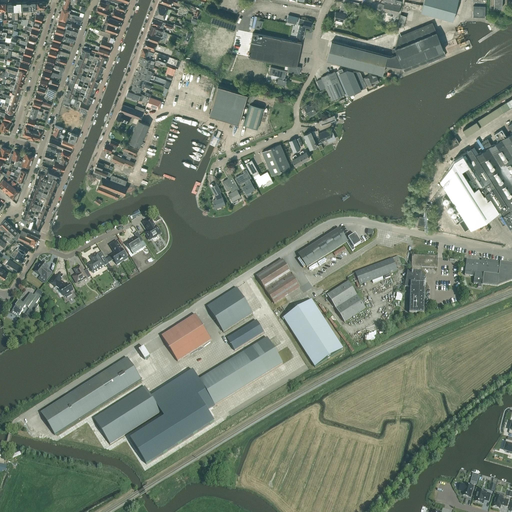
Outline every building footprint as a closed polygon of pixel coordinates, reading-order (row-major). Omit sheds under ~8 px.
[(65,0),(64,4),(63,7),(68,8),(69,4),(70,1),(72,1),(71,2),(72,2),(72,3),(74,4),(76,4),(78,0),(77,0),(65,0)] [(116,8),(125,11),(127,6),(128,4),(128,3),(118,0),(113,0),(113,2),(118,4),(116,8)] [(379,3),(378,6),(379,8),(383,9),(383,10),(398,14),(400,7),(402,1),(397,0),(383,0),(381,0),(381,2),(379,3)] [(421,12),(453,21),(454,17),(457,4),(458,0),(424,0),(423,4),(421,12)] [(105,3),(100,1),(98,4),(98,6),(108,9),(110,5),(105,3)] [(46,2),(37,2),(37,4),(37,13),(40,12),(40,9),(42,9),(45,9),(46,9),(45,6),(46,6),(46,5),(47,5),(47,4),(47,2),(46,2)] [(340,9),(344,10),(343,13),(336,12),(334,19),(337,20),(336,22),(342,24),(342,21),(343,21),(345,14),(347,14),(348,11),(346,10),(348,4),(342,3),(340,9)] [(158,5),(156,10),(166,14),(168,8),(158,5)] [(473,17),(476,17),(485,17),(485,6),(473,6),(473,8),(473,17)] [(112,12),(97,7),(95,12),(110,17),(112,12)] [(76,18),(82,20),(83,18),(69,13),(70,10),(63,8),(61,14),(69,16),(76,18)] [(111,16),(122,20),(125,12),(114,8),(111,16)] [(166,14),(156,10),(154,16),(164,20),(166,14)] [(35,21),(41,23),(43,16),(37,14),(35,21)] [(67,22),(68,18),(70,19),(70,20),(74,21),(75,21),(81,23),(82,20),(76,18),(69,16),(61,14),(59,19),(67,22)] [(403,27),(406,16),(401,14),(397,26),(403,27)] [(288,15),(287,21),(296,24),(298,17),(288,15)] [(119,28),(122,21),(106,16),(104,22),(119,28)] [(172,29),(173,28),(174,25),(166,23),(161,21),(153,18),(151,25),(160,28),(161,25),(172,29)] [(310,28),(312,21),(300,18),(298,24),(300,25),(297,36),(303,38),(306,27),(310,28)] [(70,24),(59,20),(57,26),(64,28),(65,25),(68,26),(69,25),(70,26),(70,25),(70,24)] [(32,28),(39,30),(41,24),(32,21),(31,24),(33,25),(32,28)] [(102,28),(117,33),(119,28),(104,22),(102,28)] [(374,71),(374,72),(378,74),(378,72),(382,74),(385,64),(403,67),(405,72),(446,55),(444,51),(432,22),(398,36),(395,48),(392,49),(392,51),(394,55),(390,56),(387,55),(332,41),(327,59),(336,62),(373,71),(374,71)] [(32,28),(32,27),(27,26),(25,25),(24,29),(31,31),(30,34),(37,36),(39,31),(32,29),(32,28)] [(165,30),(163,29),(151,25),(148,32),(155,35),(157,30),(162,32),(164,33),(164,32),(165,30)] [(62,35),(64,32),(66,32),(66,31),(69,32),(69,30),(65,28),(64,29),(57,27),(55,33),(62,35)] [(108,40),(114,42),(116,35),(100,30),(99,33),(109,37),(108,40)] [(26,40),(35,43),(37,37),(28,34),(23,32),(22,35),(24,36),(27,37),(26,40)] [(168,34),(167,33),(164,32),(164,33),(163,35),(162,37),(161,36),(161,37),(155,35),(148,32),(146,39),(158,44),(160,39),(165,41),(168,34)] [(287,72),(299,74),(301,67),(297,66),(302,43),(292,41),(292,40),(290,39),(290,40),(252,33),(248,57),(289,65),(287,72)] [(62,38),(65,39),(66,39),(65,40),(68,41),(74,43),(75,39),(65,37),(62,36),(62,37),(55,34),(53,40),(60,42),(62,38)] [(100,46),(111,50),(113,43),(102,39),(100,46)] [(35,44),(24,41),(21,40),(20,43),(27,45),(26,48),(33,50),(35,44)] [(157,44),(145,40),(143,47),(154,51),(157,44)] [(59,45),(62,46),(62,47),(71,50),(72,47),(60,43),(60,44),(52,42),(51,48),(58,50),(59,45)] [(24,54),(31,56),(33,51),(21,47),(20,50),(25,51),(24,54)] [(141,55),(147,57),(148,53),(151,54),(152,51),(143,48),(141,55)] [(48,55),(56,57),(57,53),(60,54),(69,56),(70,54),(61,51),(58,50),(57,51),(50,49),(48,55)] [(82,49),(80,54),(93,59),(93,56),(89,55),(90,51),(82,49)] [(20,60),(29,63),(31,57),(19,54),(18,56),(21,57),(20,60)] [(232,54),(226,69),(231,71),(236,56),(232,54)] [(55,60),(58,61),(60,62),(66,64),(67,61),(61,59),(59,58),(56,57),(55,58),(48,56),(46,62),(53,64),(55,60)] [(143,57),(141,64),(149,67),(153,68),(154,65),(150,64),(151,60),(143,57)] [(96,65),(104,68),(106,63),(94,58),(93,60),(98,62),(96,65)] [(85,64),(86,62),(79,59),(76,64),(89,69),(90,66),(85,64)] [(19,68),(27,70),(29,64),(17,61),(16,64),(20,65),(19,68)] [(57,65),(53,64),(53,65),(46,63),(44,69),(51,72),(53,67),(56,68),(56,69),(63,71),(64,68),(57,65)] [(88,71),(89,69),(76,64),(74,70),(82,72),(83,70),(88,71)] [(141,64),(138,70),(147,73),(151,75),(152,71),(148,70),(149,67),(141,64)] [(276,83),(285,86),(287,81),(284,80),(287,71),(271,67),(269,74),(272,75),(273,73),(280,75),(279,79),(278,78),(276,83)] [(5,71),(9,72),(25,77),(26,71),(19,69),(18,72),(6,68),(5,71)] [(94,72),(93,75),(100,78),(102,73),(90,68),(89,71),(94,72)] [(338,70),(339,72),(337,73),(346,96),(367,87),(366,86),(363,78),(360,72),(354,71),(353,71),(347,69),(343,71),(342,68),(338,70)] [(61,75),(51,72),(51,73),(43,70),(43,73),(42,73),(41,75),(42,76),(41,77),(49,79),(50,76),(53,77),(54,76),(60,78),(61,75)] [(81,75),(82,72),(74,70),(73,75),(85,79),(86,77),(81,75)] [(151,75),(147,73),(138,70),(136,77),(144,80),(149,81),(151,75)] [(331,100),(332,100),(344,95),(344,94),(335,71),(322,77),(322,79),(317,81),(321,89),(326,87),(331,100)] [(372,74),(363,78),(366,86),(379,81),(376,75),(378,75),(378,74),(382,75),(382,74),(378,72),(378,74),(374,72),(374,71),(373,71),(372,74)] [(9,72),(9,73),(6,72),(5,76),(8,77),(8,76),(17,78),(16,81),(23,83),(25,77),(9,72)] [(87,76),(86,79),(98,83),(100,78),(93,75),(91,78),(87,76)] [(136,77),(134,83),(136,83),(145,87),(145,86),(150,88),(151,86),(143,83),(144,80),(136,77)] [(59,82),(48,79),(48,80),(41,78),(39,84),(46,86),(48,81),(51,82),(51,84),(58,86),(59,82)] [(77,85),(78,82),(71,79),(69,85),(81,89),(82,87),(77,85)] [(89,85),(96,88),(98,83),(86,79),(85,81),(90,83),(89,85)] [(136,83),(134,83),(132,89),(140,92),(142,87),(144,88),(145,87),(136,83)] [(47,93),(49,87),(46,86),(46,87),(39,85),(37,91),(44,93),(44,92),(47,93)] [(80,92),(81,89),(69,85),(67,90),(74,93),(75,90),(80,92)] [(12,87),(10,86),(9,88),(11,89),(14,90),(12,93),(19,95),(21,89),(12,87)] [(210,115),(239,123),(247,94),(218,86),(210,115)] [(47,94),(49,95),(53,96),(56,89),(49,87),(47,93),(47,94)] [(84,96),(92,99),(94,93),(82,89),(81,91),(86,93),(84,96)] [(136,92),(128,89),(126,96),(139,100),(141,94),(136,92)] [(72,98),(73,98),(75,99),(77,100),(78,97),(73,96),(74,93),(67,90),(65,95),(72,98)] [(48,97),(49,95),(47,94),(44,93),(44,94),(37,92),(35,98),(42,101),(43,96),(48,97)] [(252,93),(247,101),(251,104),(256,96),(252,93)] [(78,99),(90,104),(92,99),(84,96),(83,98),(79,97),(78,99)] [(150,97),(149,100),(147,104),(157,108),(157,107),(159,108),(162,101),(159,101),(159,100),(151,97),(151,98),(150,97)] [(511,98),(500,106),(467,127),(463,130),(467,136),(471,133),(492,119),(503,112),(504,112),(511,106),(511,98)] [(41,104),(45,105),(51,107),(52,104),(42,101),(42,102),(34,99),(32,105),(40,108),(41,104)] [(16,106),(5,102),(4,105),(6,106),(7,106),(6,109),(5,112),(13,114),(15,107),(16,106)] [(87,111),(90,105),(81,102),(79,107),(79,108),(78,110),(86,113),(87,111)] [(250,103),(243,125),(258,129),(264,108),(251,104),(250,103)] [(119,111),(131,116),(141,120),(144,113),(136,110),(122,104),(119,111)] [(317,112),(312,104),(310,106),(309,104),(304,107),(305,107),(302,109),(303,111),(306,110),(310,116),(317,112)] [(39,109),(32,107),(31,111),(41,115),(42,112),(38,111),(39,109)] [(128,123),(131,116),(119,111),(116,118),(128,123)] [(11,121),(13,115),(2,112),(1,115),(4,116),(4,119),(11,121)] [(319,120),(321,126),(327,123),(336,120),(334,115),(325,118),(319,120)] [(36,120),(29,118),(27,123),(34,126),(38,128),(43,129),(44,126),(40,125),(39,126),(34,124),(36,120)] [(0,128),(0,129),(0,128),(0,130),(7,132),(7,130),(8,130),(10,125),(9,125),(9,123),(8,123),(9,121),(5,120),(5,122),(2,121),(1,124),(0,123),(0,128)] [(139,120),(137,124),(136,127),(129,142),(136,145),(140,147),(149,124),(139,120)] [(511,131),(511,132),(506,136),(502,129),(494,134),(498,141),(491,145),(488,141),(489,141),(487,139),(481,142),(483,145),(483,144),(486,149),(475,156),(471,149),(454,159),(454,160),(440,181),(454,203),(471,230),(499,212),(510,229),(511,227),(511,123),(508,126),(509,128),(510,128),(511,131)] [(27,138),(31,139),(33,131),(29,130),(30,127),(26,126),(25,129),(23,136),(28,137),(27,138)] [(59,136),(63,128),(56,126),(53,134),(59,136)] [(31,139),(35,140),(35,139),(40,140),(42,134),(43,131),(43,129),(38,128),(38,129),(37,129),(36,132),(33,131),(31,139)] [(316,136),(319,144),(323,142),(322,141),(327,139),(328,142),(336,139),(333,132),(330,133),(329,130),(319,134),(319,135),(316,136)] [(304,134),(310,148),(317,145),(311,131),(304,134)] [(64,138),(63,138),(69,140),(75,143),(78,135),(71,133),(70,137),(65,135),(64,138)] [(455,137),(446,143),(450,149),(460,144),(455,137)] [(71,152),(75,143),(69,140),(63,138),(64,138),(62,138),(61,141),(60,141),(50,138),(48,143),(71,152)] [(300,149),(295,138),(289,141),(294,152),(300,149)] [(116,150),(117,148),(119,143),(111,140),(109,143),(114,145),(113,146),(106,143),(103,149),(111,153),(111,152),(113,149),(116,150)] [(123,149),(136,155),(138,150),(136,149),(125,144),(123,149)] [(262,152),(272,175),(290,167),(280,144),(262,152)] [(56,153),(59,154),(69,158),(71,152),(63,149),(62,153),(56,151),(56,150),(48,146),(47,150),(56,153)] [(7,149),(7,148),(2,147),(1,151),(0,150),(0,157),(6,159),(7,154),(9,155),(11,150),(7,149)] [(15,150),(12,159),(13,159),(16,160),(14,165),(17,166),(20,160),(19,160),(21,152),(15,150)] [(54,154),(46,151),(44,157),(52,160),(53,161),(56,162),(57,160),(54,159),(52,158),(54,154)] [(299,156),(303,161),(310,157),(307,152),(304,153),(303,151),(300,152),(302,155),(299,156)] [(23,161),(20,160),(17,166),(18,166),(22,167),(27,169),(28,167),(30,168),(34,156),(26,153),(23,161)] [(59,154),(57,160),(56,162),(66,165),(69,158),(59,154)] [(123,165),(124,163),(132,167),(134,163),(126,159),(114,154),(111,160),(123,165)] [(299,156),(297,157),(296,154),(293,156),(295,158),(292,160),(295,165),(296,165),(297,166),(298,166),(300,165),(300,164),(299,163),(303,161),(299,156)] [(53,167),(64,171),(66,166),(47,159),(45,162),(51,164),(51,163),(55,164),(53,167)] [(8,164),(0,160),(0,168),(1,168),(2,165),(7,167),(8,164)] [(252,160),(246,163),(251,173),(257,170),(252,160)] [(46,173),(60,179),(63,173),(49,167),(43,164),(41,168),(40,171),(46,173)] [(15,170),(15,172),(26,177),(28,172),(26,171),(27,169),(22,167),(21,169),(20,172),(15,170)] [(96,176),(101,178),(102,177),(102,176),(103,176),(106,177),(107,175),(110,176),(111,173),(107,172),(102,170),(95,167),(93,173),(97,174),(96,176)] [(228,194),(232,201),(241,196),(237,190),(239,189),(227,167),(224,169),(229,178),(223,181),(228,190),(230,189),(232,192),(228,194)] [(243,187),(246,194),(255,189),(249,179),(251,178),(246,169),(243,171),(245,173),(236,178),(239,184),(244,181),(246,185),(243,187)] [(254,176),(259,186),(266,183),(267,185),(273,182),(272,179),(267,171),(260,175),(258,176),(257,174),(254,176)] [(24,182),(26,177),(15,172),(14,174),(18,176),(17,179),(24,182)] [(42,181),(46,182),(48,179),(43,177),(44,175),(44,174),(39,172),(36,179),(42,181)] [(10,178),(12,176),(7,174),(8,175),(6,177),(8,178),(6,181),(3,179),(1,181),(0,180),(0,185),(3,188),(8,182),(10,178)] [(51,185),(57,187),(60,180),(54,178),(50,176),(49,178),(53,180),(51,185)] [(102,177),(101,178),(96,190),(117,199),(119,195),(122,196),(123,196),(124,195),(127,187),(125,186),(127,181),(113,176),(112,176),(110,180),(108,180),(102,177)] [(10,184),(8,182),(3,188),(7,191),(16,180),(14,179),(10,184)] [(45,186),(46,185),(46,183),(46,182),(42,181),(36,179),(34,185),(39,187),(40,186),(41,184),(42,184),(45,186)] [(19,181),(16,180),(7,191),(11,194),(15,188),(16,188),(17,187),(14,185),(16,183),(17,183),(19,181)] [(16,188),(15,188),(11,194),(10,194),(15,198),(20,192),(17,190),(20,187),(22,187),(24,183),(21,182),(19,185),(17,187),(16,188)] [(210,184),(211,187),(216,195),(221,192),(217,184),(215,185),(214,182),(210,184)] [(50,184),(47,183),(46,185),(49,186),(48,190),(48,191),(55,193),(57,187),(51,185),(50,184)] [(34,185),(31,191),(41,195),(42,192),(38,191),(39,188),(39,187),(34,185)] [(31,191),(29,198),(35,200),(35,199),(36,196),(40,198),(41,195),(31,191)] [(52,200),(55,193),(48,191),(48,192),(48,194),(43,193),(42,196),(46,197),(52,200)] [(213,200),(215,204),(213,205),(214,208),(216,208),(225,204),(222,197),(221,195),(220,193),(215,195),(216,198),(215,198),(215,199),(213,200)] [(52,200),(42,196),(41,199),(45,200),(44,202),(41,201),(41,202),(43,203),(50,206),(52,200)] [(34,201),(35,200),(29,198),(27,204),(36,208),(37,208),(38,205),(34,203),(34,201)] [(47,212),(50,206),(43,203),(42,205),(43,205),(42,208),(38,206),(37,209),(47,212)] [(32,212),(31,212),(31,209),(36,211),(36,208),(27,204),(24,211),(31,213),(32,212)] [(38,216),(37,216),(44,219),(47,212),(37,209),(37,210),(41,212),(40,213),(39,213),(38,215),(35,214),(35,215),(38,216)] [(31,215),(31,213),(24,211),(22,217),(32,221),(33,218),(30,217),(31,215)] [(36,223),(42,225),(44,219),(37,216),(37,219),(38,219),(37,221),(33,219),(32,221),(33,222),(36,223)] [(417,225),(426,227),(428,218),(419,216),(417,225)] [(145,234),(149,240),(153,238),(154,239),(155,239),(157,238),(157,237),(157,236),(160,233),(156,227),(155,227),(150,219),(144,223),(149,232),(145,234)] [(6,232),(12,226),(5,220),(0,225),(0,229),(2,231),(3,229),(5,231),(6,232)] [(39,233),(42,225),(36,223),(33,222),(31,228),(30,228),(30,229),(39,233)] [(20,234),(12,226),(6,232),(7,232),(12,237),(13,237),(15,239),(18,240),(18,239),(20,234)] [(350,241),(348,242),(339,228),(298,254),(307,268),(346,243),(352,252),(355,250),(354,247),(361,243),(355,235),(348,239),(350,241)] [(22,230),(20,234),(18,239),(35,247),(39,238),(22,230)] [(127,244),(131,251),(141,245),(140,244),(143,242),(137,233),(134,235),(136,237),(136,238),(127,244)] [(3,238),(7,241),(11,244),(15,240),(9,237),(4,236),(3,238)] [(121,250),(116,242),(110,246),(115,254),(111,256),(115,262),(126,256),(122,249),(121,250)] [(19,244),(17,249),(26,255),(29,250),(19,244)] [(15,258),(22,262),(24,258),(22,256),(24,253),(19,251),(17,254),(13,251),(11,255),(15,258)] [(94,262),(88,266),(92,272),(103,265),(105,267),(109,264),(104,257),(101,260),(97,254),(91,258),(94,262)] [(437,269),(438,257),(412,256),(412,267),(413,267),(412,271),(408,271),(405,287),(410,287),(409,313),(424,314),(425,288),(424,288),(424,277),(423,275),(421,275),(422,268),(437,269)] [(401,266),(398,257),(355,273),(360,285),(397,271),(396,268),(401,266)] [(5,265),(15,272),(19,266),(9,259),(5,265)] [(473,260),(467,259),(465,276),(470,276),(474,277),(474,284),(478,285),(478,287),(481,288),(481,285),(482,285),(497,287),(511,280),(511,263),(500,262),(488,260),(482,259),(481,261),(473,260)] [(300,288),(282,260),(256,276),(274,304),(300,288)] [(48,267),(42,263),(40,266),(39,265),(38,265),(37,267),(37,268),(38,268),(35,272),(41,276),(42,276),(47,280),(52,274),(46,270),(48,267)] [(87,278),(88,279),(91,277),(87,270),(83,272),(80,267),(75,270),(77,275),(73,277),(77,284),(87,278)] [(56,276),(50,283),(55,287),(56,286),(60,290),(59,290),(63,296),(65,295),(67,298),(72,295),(70,292),(73,291),(69,284),(67,286),(60,281),(61,279),(56,276)] [(327,295),(344,323),(365,309),(348,282),(327,295)] [(237,288),(207,307),(223,333),(253,313),(237,288)] [(13,311),(11,314),(17,317),(18,315),(19,316),(26,306),(30,309),(32,310),(36,304),(41,297),(40,296),(36,293),(34,296),(30,293),(23,304),(19,301),(12,311),(13,311)] [(257,297),(247,303),(252,311),(262,305),(257,297)] [(343,349),(311,300),(283,318),(299,343),(315,368),(343,349)] [(263,308),(185,358),(198,379),(277,329),(263,308)] [(161,336),(177,362),(211,340),(195,315),(161,336)] [(226,363),(199,380),(215,405),(242,389),(251,383),(283,363),(267,338),(236,357),(226,363)] [(144,348),(139,351),(145,360),(150,357),(144,348)] [(41,413),(55,436),(141,381),(126,359),(41,413)] [(161,412),(145,387),(136,393),(120,402),(94,419),(110,445),(136,428),(161,412)] [(167,398),(157,403),(162,412),(168,408),(166,405),(171,402),(173,405),(175,408),(179,405),(173,394),(167,397),(167,398)] [(214,422),(207,410),(198,396),(164,417),(130,439),(146,464),(214,422)] [(464,492),(463,496),(470,498),(474,487),(466,485),(466,486),(461,484),(459,491),(464,492)] [(479,490),(475,502),(483,504),(484,500),(488,501),(490,494),(486,493),(486,492),(479,490)] [(507,507),(509,501),(503,499),(503,498),(496,496),(493,507),(500,509),(501,505),(507,507)]
